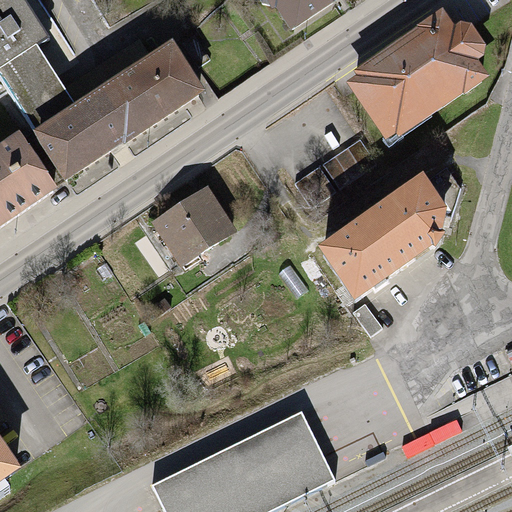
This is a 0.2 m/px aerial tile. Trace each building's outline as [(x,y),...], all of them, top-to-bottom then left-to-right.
[(0,0),(0,88),(28,133),(70,107),(40,59),(47,55),(13,0),(0,0)] [(335,0),(268,0),(298,45),(345,13),(335,0)] [(455,46),(444,30),(348,94),(389,155),(486,89),(473,70),(485,62),(468,37),(455,46)] [(177,61),(34,148),(60,190),(203,104),(177,61)] [(17,152),(0,163),(0,232),(49,200),(17,152)] [(319,265),(355,318),(437,264),(423,243),(448,227),(426,195),(319,265)] [(209,199),(152,235),(183,285),(240,250),(209,199)] [(303,418),(154,491),(164,511),(278,511),(335,484),(303,418)] [(0,498),(14,489),(0,467),(0,498)]
